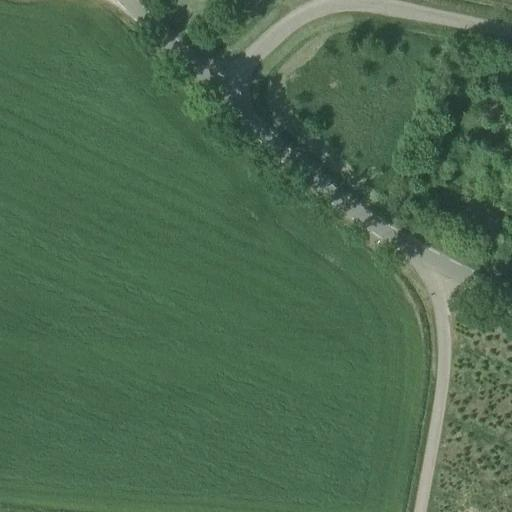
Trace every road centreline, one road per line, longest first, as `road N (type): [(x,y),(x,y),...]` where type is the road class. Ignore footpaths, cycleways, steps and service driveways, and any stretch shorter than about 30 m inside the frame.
road 1 (unclassified): [(218,94),(279,28),(322,4),(366,3),(511,32)]
road 2 (unclassified): [(429,262),(339,204),(218,94)]
road 3 (unclassified): [(416,511),(435,431),(438,334),(429,262)]
road 4 (unclassified): [(218,94),(125,0)]
